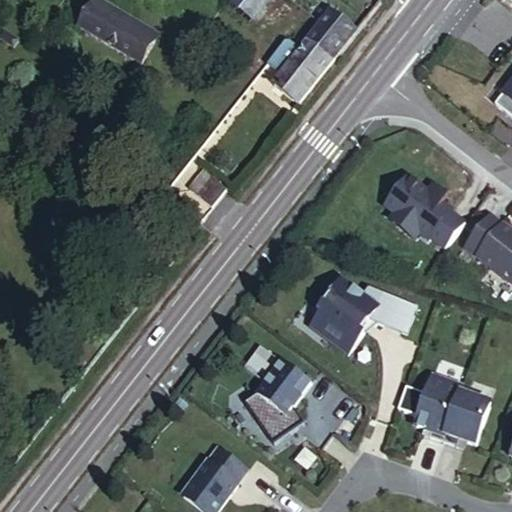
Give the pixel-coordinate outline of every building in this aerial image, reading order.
[(255,23),(272,0),(230,0),(229,2),(255,23)] [(98,1),(94,7),(155,43),(160,35),(98,1)] [(155,43),(94,7),(80,30),(142,66),(155,43)] [(321,28),(347,48),(359,33),(333,13),(321,28)] [(337,61),(347,48),(321,28),(311,41),(337,61)] [(300,107),(337,61),(311,41),(302,53),(295,61),(275,88),(297,105),(300,107)] [(285,46),(281,51),(295,61),(302,53),(291,45),(285,46)] [(511,52),(501,67),(511,75),(511,52)] [(189,192),(212,210),(227,192),(204,173),(189,192)] [(412,181),(389,211),(398,218),(393,224),(418,244),(423,238),(432,244),(454,217),(455,215),(445,208),(451,201),(436,190),(431,196),(412,181)] [(454,217),(432,244),(447,256),(468,228),(454,217)] [(511,241),(490,224),(465,257),(510,292),(511,289),(511,241)] [(365,296),(345,280),(311,325),(348,353),(364,331),(360,328),(367,318),(407,332),(418,302),(369,286),(365,296)] [(284,361),(258,394),(245,402),(273,444),(304,424),(293,407),(313,383),(284,361)] [(467,383),(436,374),(421,423),(437,429),(436,434),(464,443),(466,437),(480,442),(495,399),(465,389),(467,383)] [(248,473),(220,451),(184,499),(201,511),(220,511),(239,486),(238,486),(248,473)]
